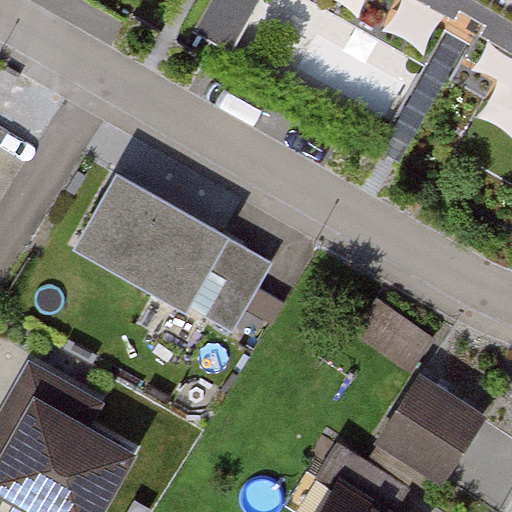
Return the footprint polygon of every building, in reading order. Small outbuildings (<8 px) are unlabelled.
[(263,0),(210,0),(193,30),(233,53),(263,0)] [(511,0),(320,0),(511,110),(511,0)] [(286,267),(119,172),(71,256),(237,351),(286,267)] [(433,339),(377,301),(359,328),(415,366),(433,339)] [(90,400),(32,368),(3,420),(18,428),(0,460),(0,490),(19,501),(13,511),(94,511),(127,454),(76,425),(90,400)] [(420,380),(383,438),(443,477),(481,419),(420,380)] [(337,490),(322,511),(383,511),(373,506),(390,479),(336,444),(315,477),(337,490)]
